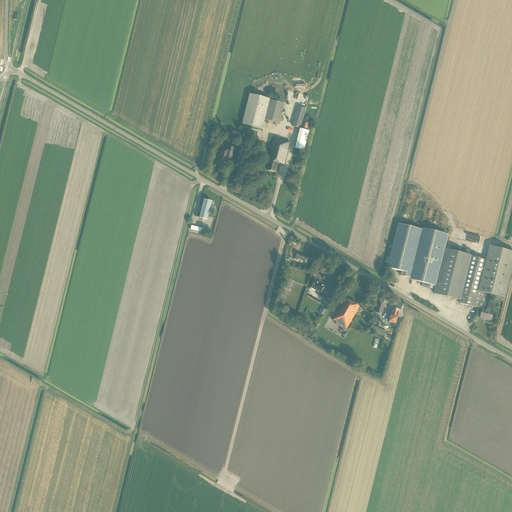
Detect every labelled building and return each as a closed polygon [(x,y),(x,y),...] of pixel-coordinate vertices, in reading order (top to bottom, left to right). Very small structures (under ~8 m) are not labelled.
[(265,120),(270,100),(270,99),(250,94),(242,124),(263,129),(265,120)] [(270,100),(265,120),(280,124),(285,104),(270,100)] [(292,126),(300,129),(306,110),(298,107),(292,126)] [(301,128),(307,130),(310,122),(304,120),(301,128)] [(309,132),(300,129),(295,149),(304,151),(309,132)] [(284,165),(290,142),(273,138),(268,160),(266,160),(266,163),(268,164),(267,171),(276,173),(278,164),(284,165)] [(222,150),(219,160),(227,162),(228,155),(232,156),(231,159),(232,159),(234,148),(228,147),(227,151),(222,150)] [(298,151),(294,168),(299,169),(302,152),(298,151)] [(212,202),(201,199),(199,206),(202,207),(200,215),(197,214),(196,217),(208,220),(212,202)] [(486,260),(445,249),(448,237),(398,224),(387,268),(402,272),(401,276),(410,279),(423,282),(422,287),(435,290),(434,294),(460,301),(460,303),(482,309),(480,318),(485,319),(485,318),(492,320),(494,312),(495,310),(485,307),(489,294),(505,298),(511,269),(511,251),(489,246),(486,260)] [(298,259),(305,263),(308,258),(298,253),(295,259),(298,261),(298,259)] [(290,289),(293,280),(286,278),(284,287),(290,289)] [(318,292),(317,295),(322,298),(326,292),(323,290),(325,287),(315,281),(311,288),(318,292)] [(347,329),(360,307),(345,299),(333,320),(337,322),(336,323),(347,329)] [(381,315),(384,303),(378,302),(375,313),(381,315)] [(391,312),(389,323),(395,324),(399,310),(393,309),(392,312),(391,312)] [(372,335),(371,339),(364,336),(362,342),(377,347),(381,339),(372,335)] [(330,352),(333,341),(324,339),(324,342),(321,341),(319,349),(330,352)] [(369,371),(378,373),(381,353),(372,352),(369,371)]
